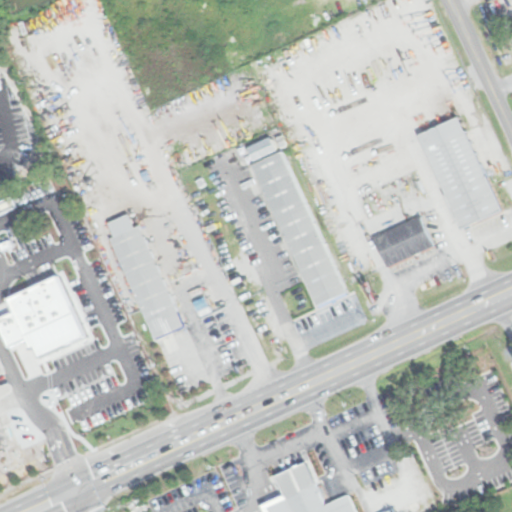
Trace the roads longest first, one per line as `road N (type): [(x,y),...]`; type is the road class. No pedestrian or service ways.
road 1 (primary): [(26,511),(511,289)]
road 2 (tertiary): [(511,134),(452,0)]
